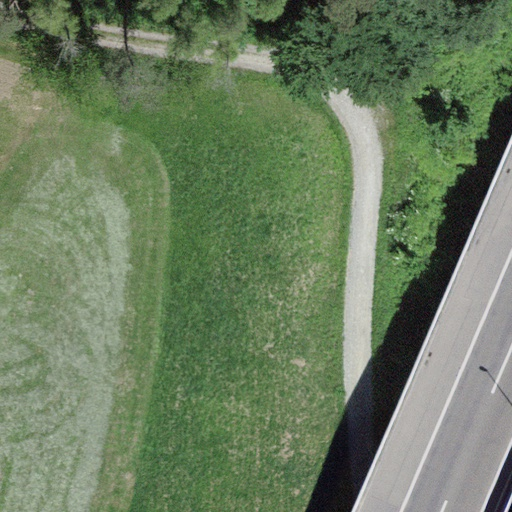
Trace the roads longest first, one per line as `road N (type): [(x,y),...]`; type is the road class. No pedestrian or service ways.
road 1 (track): [(360,511),(371,187),(368,147),(352,107),(334,83),(266,56),(126,42),(0,10)]
road 2 (motorway): [(511,346),(441,511)]
